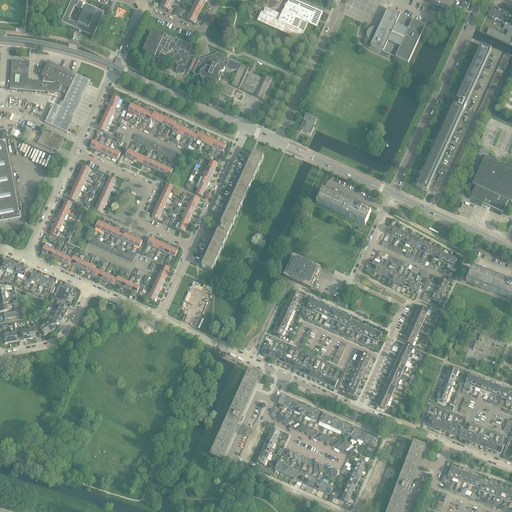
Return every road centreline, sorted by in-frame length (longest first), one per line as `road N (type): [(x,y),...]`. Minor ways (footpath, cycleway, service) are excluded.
road 1 (residential): [(358,409),(401,305),(356,280),(392,194)]
road 2 (residential): [(392,194),(480,0)]
road 3 (residential): [(190,246),(142,224),(149,185),(76,151)]
road 4 (unclassified): [(341,0),(276,141)]
road 5 (tertiary): [(244,126),(114,67)]
road 6 (residential): [(283,376),(158,318)]
road 7 (residential): [(190,246),(244,126)]
road 8 (tertiary): [(392,194),(276,141)]
road 9 (tertiary): [(507,246),(392,194)]
road 10 (residential): [(0,355),(63,337),(88,288)]
